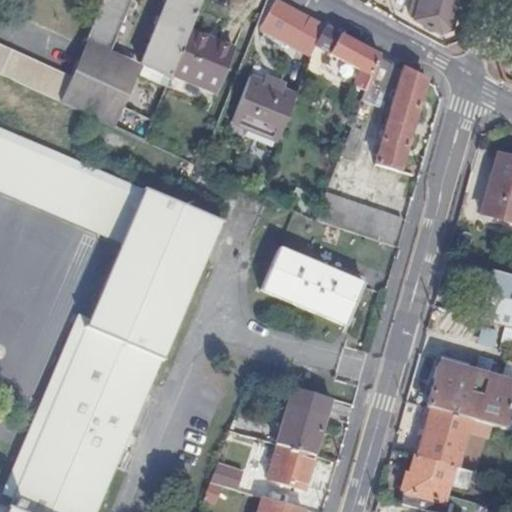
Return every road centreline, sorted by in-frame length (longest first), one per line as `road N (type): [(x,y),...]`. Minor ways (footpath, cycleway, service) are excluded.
road 1 (residential): [(351,511),(470,79)]
road 2 (residential): [(322,0),(470,79)]
